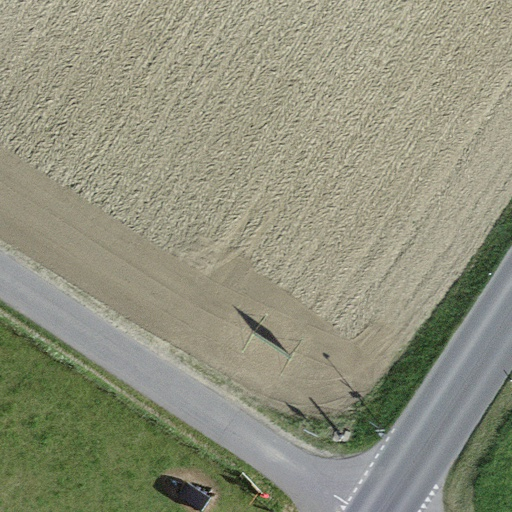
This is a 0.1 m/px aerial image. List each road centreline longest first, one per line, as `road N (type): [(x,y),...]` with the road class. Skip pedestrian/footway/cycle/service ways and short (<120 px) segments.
road 1 (track): [(0,274),(358,511)]
road 2 (primary): [(378,511),(511,304)]
